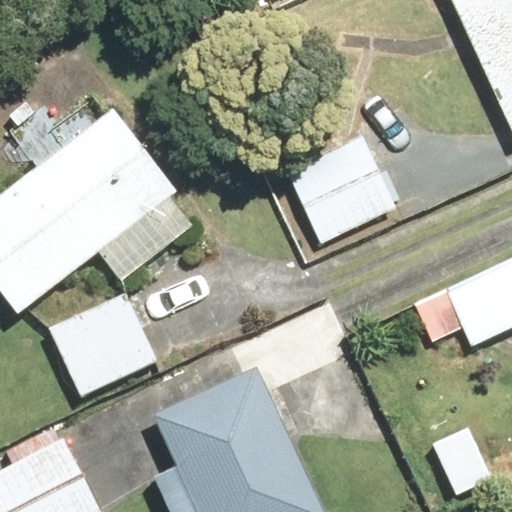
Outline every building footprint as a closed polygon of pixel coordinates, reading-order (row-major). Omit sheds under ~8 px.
[(511,0),(456,0),(511,120),(511,0)] [(123,105),(0,200),(0,278),(27,313),(107,251),(130,280),(211,217),(123,105)] [(361,137),(283,170),(313,240),(391,206),(361,137)] [(511,258),(419,305),(437,341),(462,328),(475,353),(511,334),(511,258)] [(164,364),(127,290),(46,329),(83,404),(164,364)] [(270,359),(161,411),(209,511),(328,511),(342,506),(270,359)] [(468,432),(435,448),(461,500),(493,484),(468,432)] [(99,511),(69,444),(0,475),(0,511),(99,511)]
